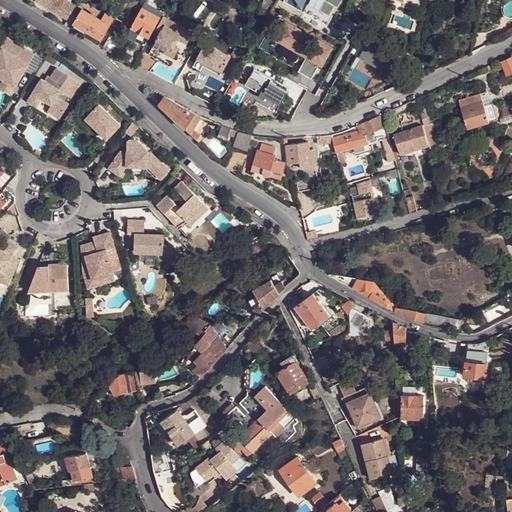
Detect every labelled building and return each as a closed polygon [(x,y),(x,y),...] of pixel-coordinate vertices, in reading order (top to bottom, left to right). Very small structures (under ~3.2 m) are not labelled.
[(37,0),(68,19),(76,6),(69,1),(67,0),(37,0)] [(322,0),(308,0),(306,4),(317,10),(322,0)] [(322,0),(317,10),(328,16),(334,6),(337,7),(340,0),(322,0)] [(146,2),(143,8),(160,17),(163,12),(146,2)] [(160,17),(143,8),(132,27),(129,32),(136,36),(139,31),(149,37),(160,17)] [(102,39),(115,15),(105,10),(101,18),(83,9),(75,24),(102,39)] [(195,31),(170,18),(151,52),(172,63),(180,47),(176,46),(180,39),(184,41),(188,43),(195,31)] [(276,39),(285,22),(278,18),(273,26),(279,29),(274,38),(276,39)] [(331,47),(285,22),(276,39),(274,38),(270,45),(275,48),(272,55),(311,76),(318,65),(322,57),(324,59),(331,47)] [(209,37),(203,32),(194,49),(201,52),(198,57),(194,66),(201,70),(206,62),(224,72),(232,56),(207,42),(209,37)] [(387,43),(368,32),(361,46),(364,47),(362,50),(360,56),(390,72),(398,57),(400,55),(385,46),(387,43)] [(116,56),(123,43),(110,35),(103,47),(116,56)] [(35,55),(7,38),(0,48),(0,78),(4,80),(16,88),(35,55)] [(401,59),(398,57),(390,72),(360,56),(362,50),(359,49),(348,70),(351,72),(359,57),(381,69),(379,72),(390,78),(401,59)] [(311,76),(272,55),(270,57),(310,79),(311,76)] [(502,61),(507,75),(511,72),(511,59),(511,58),(502,61)] [(224,72),(206,62),(204,66),(221,76),(224,72)] [(42,78),(32,95),(41,100),(42,98),(52,104),(48,111),(60,118),(69,103),(66,101),(69,97),(71,98),(80,82),(56,68),(51,77),(48,75),(45,80),(42,78)] [(270,79),(253,69),(244,85),(259,94),(254,102),(274,113),(286,92),(273,85),(268,82),(270,79)] [(16,88),(4,80),(0,85),(0,90),(10,96),(16,88)] [(481,101),(479,94),(467,98),(463,99),(465,106),(481,101)] [(41,100),(32,95),(28,101),(37,107),(41,100)] [(159,104),(184,127),(193,113),(183,108),(184,107),(164,97),(159,104)] [(467,129),(488,122),(483,105),(482,100),(481,101),(465,106),(460,107),(467,129)] [(511,113),(511,110),(510,102),(503,105),(506,116),(511,113)] [(491,103),(483,105),(488,122),(496,120),(491,103)] [(96,104),(90,110),(95,115),(88,124),(109,144),(123,129),(96,104)] [(428,117),(424,104),(418,107),(422,119),(428,117)] [(199,116),(193,113),(184,127),(196,139),(199,134),(192,129),(199,116)] [(382,127),(379,115),(360,123),(362,129),(364,133),(365,133),(382,127)] [(211,121),(199,116),(192,129),(199,134),(201,135),(211,121)] [(423,125),(426,136),(436,132),(433,122),(430,123),(423,125)] [(425,146),(429,145),(426,136),(423,125),(422,124),(393,134),(400,154),(425,146)] [(231,128),(223,125),(222,127),(219,135),(227,139),(229,135),(231,128)] [(239,131),(231,128),(229,135),(237,137),(239,131)] [(367,143),(366,135),(362,137),(359,130),(332,137),(332,138),(335,151),(343,149),(365,143),(367,143)] [(252,133),(239,131),(237,137),(234,145),(249,148),(252,133)] [(332,137),(331,132),(316,134),(317,138),(317,141),(327,139),(332,138),(332,137)] [(285,137),(281,137),(281,142),(285,145),(288,163),(300,162),(300,164),(314,163),(312,150),(307,151),(306,143),(286,145),(285,137)] [(332,138),(327,139),(333,160),(337,159),(335,151),(332,138)] [(386,157),(393,155),(388,139),(381,140),(386,157)] [(122,154),(109,170),(120,178),(127,169),(149,169),(157,177),(165,167),(152,154),(149,154),(149,152),(141,144),(132,144),(130,145),(129,154),(122,154)] [(338,163),(346,161),(343,149),(335,151),(337,159),(338,163)] [(262,151),(257,150),(253,164),(264,167),(271,169),(282,172),(284,161),(274,158),(275,155),(271,153),(262,151)] [(262,174),(263,169),(264,167),(253,164),(252,171),(262,174)] [(165,167),(157,177),(162,182),(171,173),(165,167)] [(264,167),(263,169),(262,174),(264,175),(265,176),(266,176),(269,175),(270,174),(270,173),(270,172),(271,169),(264,167)] [(271,169),(270,172),(270,173),(270,174),(269,175),(279,178),(282,172),(271,169)] [(210,212),(180,183),(173,190),(185,202),(178,209),(166,197),(155,207),(185,237),(210,212)] [(371,191),(373,198),(380,196),(378,189),(371,191)] [(352,196),(353,201),(361,199),(371,196),(372,199),(373,198),(371,191),(365,192),(352,196)] [(371,196),(361,199),(366,215),(375,213),(372,199),(371,196)] [(358,217),(366,215),(361,199),(353,201),(358,217)] [(411,213),(418,211),(415,199),(408,201),(411,213)] [(366,215),(358,217),(360,223),(376,218),(375,213),(366,215)] [(143,222),(126,222),(126,235),(128,235),(133,236),(133,245),(133,253),(161,254),(170,263),(179,255),(171,246),(162,246),(163,236),(143,235),(143,222)] [(11,239),(1,231),(0,231),(0,282),(9,286),(17,265),(10,258),(12,255),(17,249),(9,241),(11,239)] [(109,233),(92,238),(93,243),(96,248),(90,250),(89,247),(80,250),(82,276),(89,274),(91,281),(112,275),(111,273),(120,271),(109,233)] [(18,261),(12,255),(10,258),(17,265),(18,261)] [(66,265),(38,267),(27,293),(39,298),(50,298),(50,292),(68,291),(66,265)] [(89,274),(82,276),(86,290),(114,282),(112,275),(91,281),(89,274)] [(359,292),(365,280),(357,279),(353,289),(359,292)] [(372,281),(365,280),(359,292),(365,296),(372,289),(376,285),(372,281)] [(286,287),(282,283),(274,288),(271,283),(244,302),(255,316),(278,294),(286,287)] [(306,299),(314,293),(311,286),(301,293),(306,299)] [(380,295),(372,289),(365,296),(385,307),(389,300),(384,297),(380,295)] [(331,316),(314,293),(306,299),(296,306),(312,327),(331,316)] [(91,299),(85,299),(87,317),(93,316),(91,299)] [(372,320),(352,307),(350,312),(351,333),(372,333),(372,320)] [(416,311),(395,307),(393,312),(414,321),(416,312),(416,311)] [(416,312),(414,321),(424,323),(425,314),(416,312)] [(198,364),(206,371),(226,349),(219,341),(207,327),(197,313),(180,328),(198,342),(192,350),(203,360),(198,364)] [(462,331),(464,321),(425,314),(424,323),(462,331)] [(407,327),(394,322),(394,328),(395,339),(396,342),(405,343),(407,327)] [(387,341),(395,339),(394,328),(386,330),(387,341)] [(264,346),(255,334),(248,341),(257,353),(264,346)] [(480,343),(469,343),(467,358),(488,360),(490,340),(480,343)] [(285,365),(287,367),(296,361),(298,360),(294,354),(283,361),(285,365)] [(467,358),(465,374),(487,377),(489,361),(488,360),(467,358)] [(292,392),(310,380),(298,360),(296,361),(287,367),(281,370),(279,371),(292,392)] [(149,370),(133,371),(136,384),(151,382),(149,370)] [(131,372),(125,374),(126,384),(133,383),(131,372)] [(117,376),(119,385),(126,384),(125,374),(117,376)] [(110,396),(121,395),(135,392),(133,383),(126,384),(119,385),(117,376),(108,385),(110,396)] [(345,403),(348,401),(372,392),(374,390),(372,385),(357,391),(353,379),(341,384),(346,396),(343,397),(345,403)] [(403,394),(424,394),(426,394),(426,385),(398,385),(399,394),(403,394)] [(320,390),(319,386),(292,400),(294,404),(320,390)] [(268,425),(273,430),(274,431),(278,436),(297,418),(268,387),(257,397),(269,409),(261,418),(268,425)] [(373,394),(372,392),(348,401),(352,410),(353,414),(358,427),(382,417),(373,395),(373,394)] [(196,433),(201,429),(220,417),(199,394),(179,408),(196,433)] [(424,394),(403,394),(404,404),(404,416),(425,416),(424,394)] [(95,398),(84,407),(89,413),(99,404),(95,398)] [(195,434),(196,433),(179,408),(163,420),(179,445),(195,434)] [(229,426),(220,417),(201,429),(209,440),(229,426)] [(261,418),(241,438),(247,445),(268,425),(261,418)] [(256,437),(247,445),(253,450),(254,451),(274,431),(273,430),(268,425),(256,437)] [(196,433),(195,434),(202,445),(209,440),(201,429),(196,433)] [(243,446),(246,443),(235,432),(232,435),(243,446)] [(339,450),(346,447),(344,442),(342,438),(336,441),(339,450)] [(211,455),(198,466),(208,478),(221,468),(229,477),(239,469),(247,462),(226,439),(218,447),(221,451),(213,458),(211,455)] [(384,439),(363,444),(372,479),(393,474),(384,439)] [(0,444),(0,485),(18,478),(4,443),(0,444)] [(249,454),(253,450),(247,445),(246,443),(243,446),(242,447),(249,454)] [(346,447),(339,450),(344,457),(351,455),(346,447)] [(169,452),(159,455),(165,473),(175,469),(169,452)] [(71,472),(73,471),(91,467),(87,453),(66,456),(71,472)] [(307,490),(317,482),(304,463),(299,456),(281,468),(285,473),(297,489),(303,484),(307,490)] [(119,467),(122,467),(125,466),(126,462),(123,457),(120,458),(121,460),(117,463),(119,467)] [(136,477),(133,465),(125,466),(122,467),(124,478),(136,477)] [(76,480),(77,481),(92,477),(95,477),(91,467),(73,471),(76,480)] [(29,480),(34,478),(32,468),(25,470),(29,480)] [(496,485),(504,486),(506,472),(497,471),(496,485)] [(29,480),(33,490),(39,489),(34,478),(29,480)] [(300,495),(307,490),(303,484),(297,489),(300,495)] [(355,500),(360,505),(370,496),(368,491),(355,500)] [(203,511),(211,506),(197,492),(197,503),(191,508),(190,507),(182,511),(183,511),(203,511)] [(345,499),(341,493),(336,498),(338,501),(338,500),(340,503),(345,499)] [(380,496),(372,501),(377,511),(386,511),(388,511),(380,496)] [(447,507),(450,501),(444,498),(437,501),(447,507)] [(347,511),(348,511),(340,503),(338,500),(338,501),(329,507),(329,508),(331,511),(347,511)]
